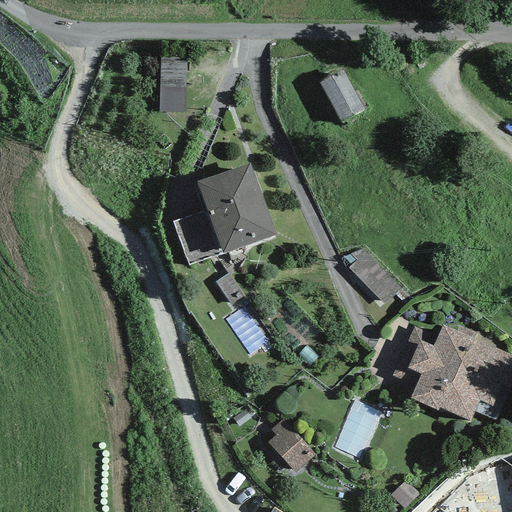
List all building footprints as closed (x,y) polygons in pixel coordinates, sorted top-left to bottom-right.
[(161,70),(163,122),(188,121),(186,68),(161,70)] [(365,112),(343,74),(321,86),(341,125),(365,112)] [(250,169),(198,188),(207,212),(174,225),(190,266),(221,255),(222,258),(276,237),(250,169)] [(401,289),(362,249),(346,258),(351,266),(347,270),(385,306),(401,289)] [(246,313),(228,325),(252,358),(269,346),(246,313)] [(437,338),(414,328),(392,377),(415,387),(408,402),(438,415),(440,411),(471,425),(476,414),(495,423),(511,385),(511,359),(441,328),(437,338)] [(357,405),(336,454),(363,465),(384,416),(357,405)] [(316,457),(283,418),(271,429),(277,437),(268,445),(295,476),(316,457)] [(511,511),(511,464),(484,471),(466,480),(441,505),(443,511),(511,511)] [(419,496),(405,481),(389,497),(404,511),(419,496)]
